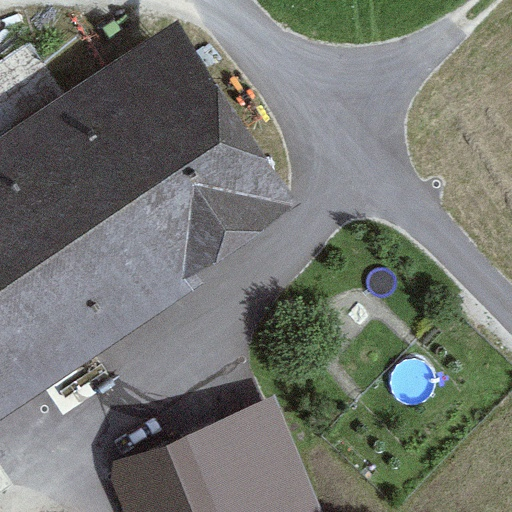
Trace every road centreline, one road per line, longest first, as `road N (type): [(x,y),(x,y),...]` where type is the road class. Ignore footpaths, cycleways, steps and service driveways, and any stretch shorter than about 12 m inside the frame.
road 1 (track): [(341,138),(308,226),(269,279),(134,381),(104,431),(110,511)]
road 2 (track): [(341,138),(479,0)]
